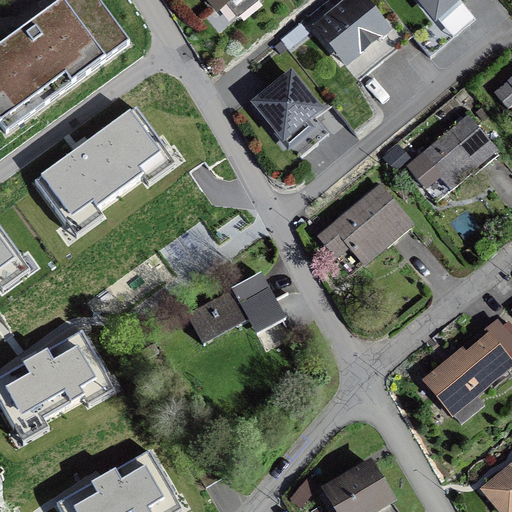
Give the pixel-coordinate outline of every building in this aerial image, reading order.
[(95,0),(61,0),(0,46),(0,123),(8,134),(128,43),(95,0)] [(203,0),(213,12),(229,0),(203,0)] [(363,0),(348,0),(312,27),(343,69),(389,34),(363,0)] [(417,0),(433,18),(454,0),(417,0)] [(289,75),(250,105),(277,139),(315,109),(289,75)] [(511,78),(494,92),(508,110),(511,106),(511,78)] [(129,107),(8,196),(51,255),(172,165),(129,107)] [(495,154),(464,117),(407,163),(421,180),(432,171),(448,191),(495,154)] [(379,187),(316,236),(335,260),(347,250),(361,268),(411,229),(379,187)] [(0,221),(0,294),(35,269),(0,221)] [(259,276),(184,316),(200,345),(246,321),(253,335),(282,320),(259,276)] [(78,329),(0,373),(0,456),(114,392),(78,329)] [(459,352),(422,380),(449,415),(511,366),(488,337),(463,356),(459,352)] [(147,449),(35,511),(181,511),(183,511),(147,449)] [(217,451),(191,463),(205,491),(230,479),(217,451)] [(511,511),(511,464),(479,490),(496,511),(511,511)] [(368,474),(322,496),(330,511),(386,511),(387,511),(368,474)]
